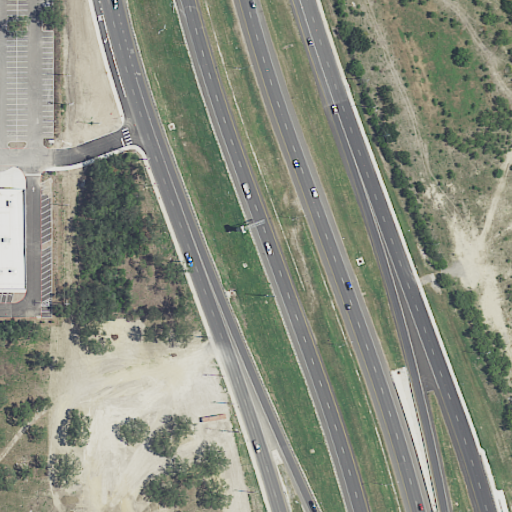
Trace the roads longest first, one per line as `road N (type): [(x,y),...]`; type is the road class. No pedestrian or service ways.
road 1 (secondary): [(481,511),(302,0)]
road 2 (motorway): [(420,511),(246,0)]
road 3 (secondary): [(107,0),(279,511)]
road 4 (motorway): [(187,0),(356,511)]
road 5 (motorway): [(453,511),(390,249)]
road 6 (motorway): [(213,312),(309,511)]
